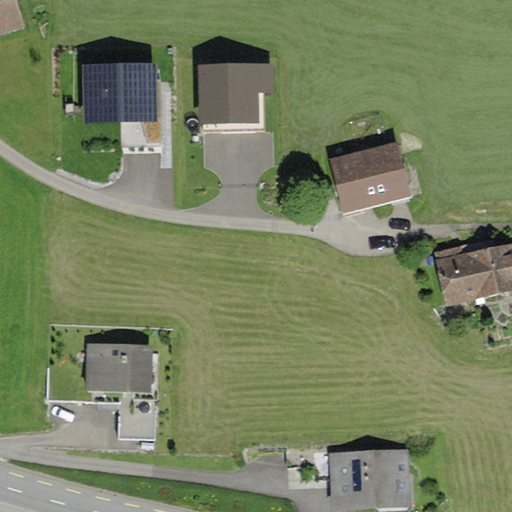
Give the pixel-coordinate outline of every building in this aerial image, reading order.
[(14,0),(0,0),(0,38),(25,30),(14,0)] [(154,69),(82,71),(84,126),(120,125),(155,124),(154,69)] [(275,69),(200,70),(201,131),(260,130),(259,99),(275,98),(275,69)] [(155,124),(120,125),(121,149),(162,148),(161,124),(155,124)] [(396,141),(328,160),(342,210),(410,191),(396,141)] [(489,244),(434,256),(447,313),(511,299),(511,250),(491,255),(489,244)] [(153,350),(87,348),(86,369),(85,395),(121,396),(151,398),(153,350)] [(86,369),(49,368),(48,403),(121,405),(121,396),(85,395),(86,369)] [(156,413),(119,412),(119,443),(156,443),(156,413)] [(405,458),(335,462),(337,511),(353,511),(408,509),(405,458)]
